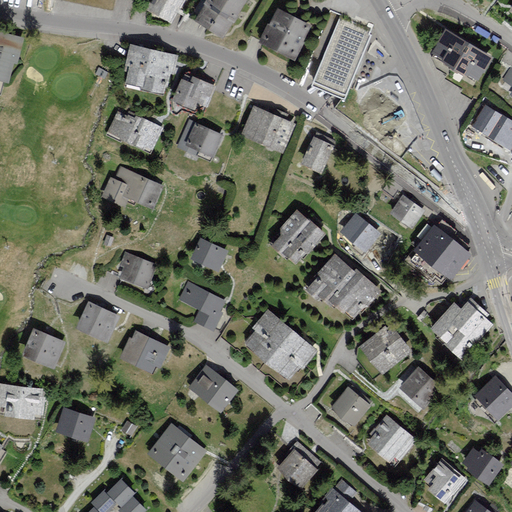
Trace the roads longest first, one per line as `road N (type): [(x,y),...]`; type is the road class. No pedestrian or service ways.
road 1 (residential): [(0,12),(163,38),(237,64),(289,88),(405,180),(472,211)]
road 2 (residential): [(287,413),(155,320),(45,280)]
road 3 (residential): [(287,413),(320,387),(349,337),(390,307),(461,289),(494,269)]
road 4 (tertiary): [(472,211),(382,8)]
road 5 (residential): [(404,511),(287,413)]
road 6 (residential): [(382,8),(441,1),(511,45)]
road 7 (residential): [(191,511),(287,413)]
